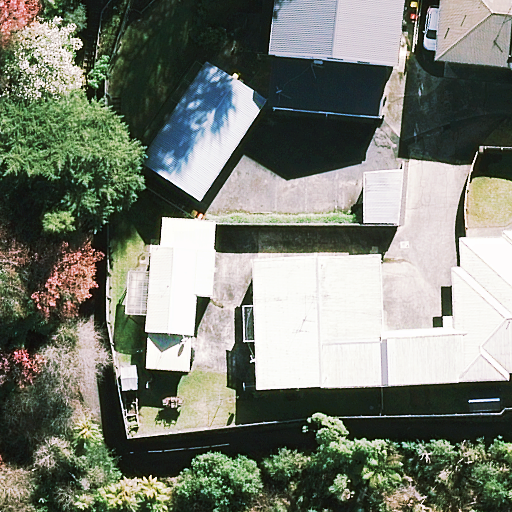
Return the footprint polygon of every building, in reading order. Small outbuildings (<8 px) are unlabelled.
[(405,0),(274,0),(265,113),(383,122),(387,77),(399,78),(405,0)] [(511,0),(443,0),(438,73),(511,77),(511,0)] [(265,108),(204,68),(140,167),(201,206),(265,108)] [(400,179),(367,176),(363,227),(397,229),(400,179)] [(217,227),(164,223),(161,255),(155,254),(145,372),(190,376),(196,301),(211,302),(217,227)] [(383,339),(385,392),(506,387),(506,379),(511,378),(511,241),(461,244),(462,277),(454,277),(456,336),(383,339)] [(385,392),(383,339),(380,261),(254,266),(260,397),(385,392)]
